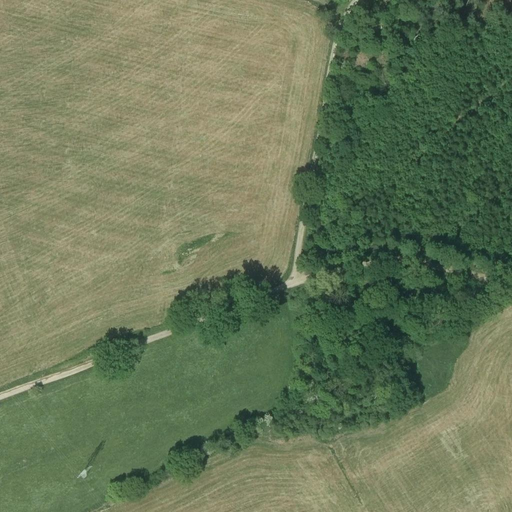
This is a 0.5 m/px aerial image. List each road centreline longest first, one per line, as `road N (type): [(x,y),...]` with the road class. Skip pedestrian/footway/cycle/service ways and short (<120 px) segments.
road 1 (track): [(0,396),(290,287)]
road 2 (track): [(290,287),(335,33),(353,0)]
road 3 (track): [(511,283),(413,258),(370,259),(290,287)]
